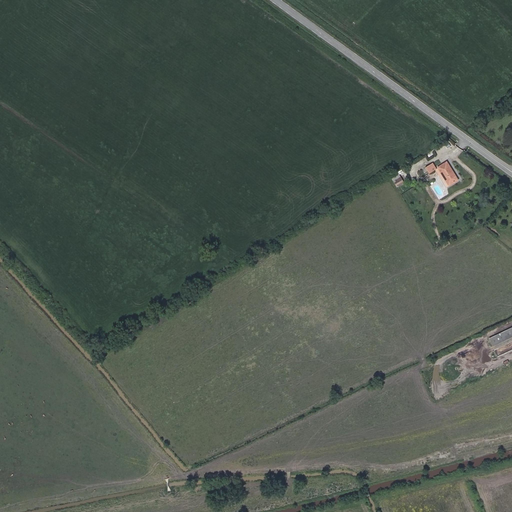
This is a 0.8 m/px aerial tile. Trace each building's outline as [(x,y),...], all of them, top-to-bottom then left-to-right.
[(439,163),(431,168),(434,174),(441,169),(442,169),(439,163)] [(449,178),(447,179),(452,187),(463,180),(453,163),(444,168),(449,178)] [(441,169),(447,179),(449,178),(444,168),(442,169),(441,169)] [(407,184),(404,178),(397,182),(400,188),(407,184)] [(511,340),(511,333),(509,328),(489,338),(494,349),(511,340)]
